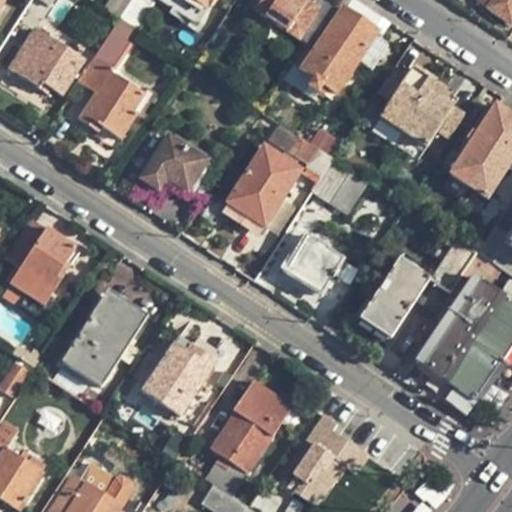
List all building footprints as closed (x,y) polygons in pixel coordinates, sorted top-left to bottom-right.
[(36,0),(34,4),(49,14),(59,0),(36,0)] [(136,0),(123,21),(139,32),(158,6),(156,4),(158,0),(200,28),(217,0),(136,0)] [(309,92),(321,100),(327,90),(340,98),(360,68),(372,76),(393,44),(362,24),(346,13),(337,27),(331,23),(337,13),(317,0),(267,0),(266,0),(257,0),(250,11),(317,54),(305,74),(316,81),(309,92)] [(511,0),(479,0),(479,1),(489,8),(487,12),(509,27),(511,21),(511,0)] [(95,140),(116,154),(140,117),(137,115),(146,99),(113,78),(138,39),(118,27),(81,85),(98,96),(80,123),(99,135),(95,140)] [(1,79),(46,109),(56,96),(65,102),(87,67),(38,34),(13,73),(7,70),(1,79)] [(381,120),(428,151),(439,135),(451,142),(466,119),(445,105),(452,95),(415,70),(408,81),(395,73),(380,95),(392,103),(381,120)] [(486,89),(477,101),(483,105),(491,93),(486,89)] [(452,178),(489,203),(511,167),(511,120),(497,111),(479,138),(473,133),(466,144),(472,148),(452,178)] [(171,139),(142,183),(165,198),(171,189),(191,202),(212,169),(207,166),(209,163),(171,139)] [(315,196),(348,218),(370,185),(308,143),(296,160),(312,171),(307,180),(320,189),(315,196)] [(266,151),(223,217),(260,241),(303,175),(266,151)] [(408,209),(400,220),(421,219),(408,209)] [(451,221),(445,231),(459,240),(465,230),(451,221)] [(30,222),(4,262),(20,273),(11,287),(28,298),(25,303),(41,314),(69,271),(65,269),(76,252),(30,222)] [(511,231),(503,245),(511,251),(511,231)] [(312,239),(289,276),(325,298),(336,280),(341,283),(350,268),(331,257),(334,252),(312,239)] [(404,257),(355,331),(388,352),(432,284),(452,297),(478,258),(458,244),(436,278),(404,257)] [(477,281),(418,365),(478,407),(508,364),(503,361),(511,348),(511,293),(506,302),(477,281)] [(113,293),(66,366),(105,390),(151,318),(113,293)] [(334,323),(327,331),(332,335),(339,326),(334,323)] [(180,342),(145,396),(182,420),(224,358),(198,341),(192,350),(180,342)] [(0,384),(0,390),(14,398),(29,369),(12,360),(0,384)] [(75,380),(67,393),(81,402),(89,389),(75,380)] [(206,482),(215,488),(235,502),(295,411),(254,385),(234,415),(237,417),(213,454),(221,460),(206,482)] [(288,491),(318,511),(330,511),(341,497),(333,491),(337,485),(339,487),(348,473),(358,479),(371,460),(335,436),(339,429),(326,420),(309,445),(316,450),(288,491)] [(0,502),(14,511),(24,511),(51,472),(35,462),(31,468),(8,453),(20,435),(6,426),(0,435),(0,502)] [(77,476),(53,511),(124,511),(134,498),(132,486),(125,481),(118,483),(114,486),(95,476),(94,479),(83,474),(81,478),(77,476)] [(235,502),(215,488),(202,508),(207,511),(242,511),(244,509),(235,502)]
